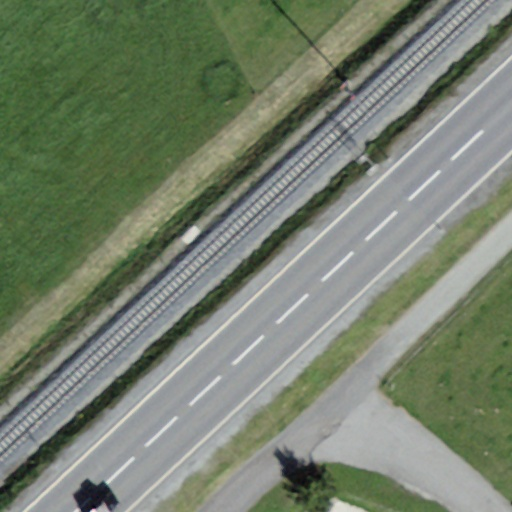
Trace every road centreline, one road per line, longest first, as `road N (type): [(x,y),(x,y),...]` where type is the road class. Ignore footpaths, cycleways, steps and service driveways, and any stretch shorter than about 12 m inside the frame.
road 1 (primary): [(511,104),(77,511)]
road 2 (track): [(511,245),(350,399)]
